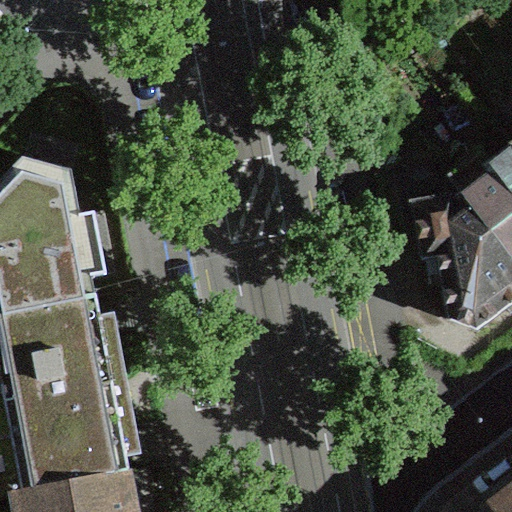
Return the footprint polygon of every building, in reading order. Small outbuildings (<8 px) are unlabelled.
[(511,148),(491,164),(481,150),(449,174),(463,192),(511,257),(511,148)] [(0,178),(0,314),(95,296),(79,218),(82,218),(74,172),(20,157),(0,178)] [(511,309),(511,257),(463,192),(454,198),(452,195),(413,203),(423,258),(438,255),(450,317),(476,328),(506,305),(510,311),(511,309)] [(0,494),(12,492),(128,470),(119,429),(134,426),(118,339),(103,342),(95,296),(0,314),(0,494)] [(135,511),(128,470),(12,492),(15,511),(135,511)] [(511,511),(511,476),(484,498),(486,511),(511,511)]
